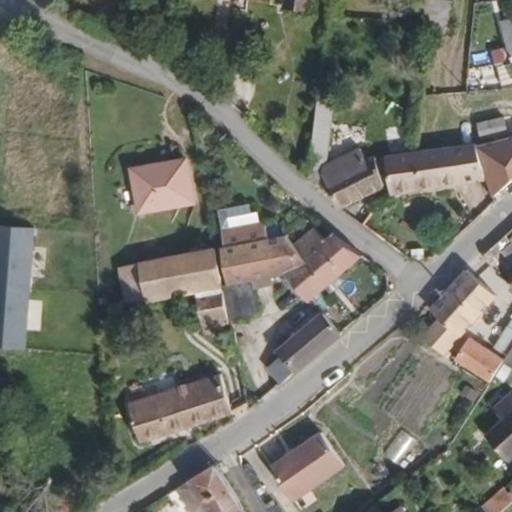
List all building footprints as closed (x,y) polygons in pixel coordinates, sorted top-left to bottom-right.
[(312,16),(313,0),(288,0),(287,13),(312,16)] [(449,33),(449,0),(428,0),(427,32),(449,33)] [(501,82),(511,79),(511,64),(510,65),(495,69),(498,83),(501,82)] [(511,105),(511,79),(501,82),(507,106),(511,105)] [(349,153),(344,139),(333,142),(338,102),(316,99),(305,183),(326,187),(337,210),(381,190),(369,163),(364,165),(358,150),(349,153)] [(509,130),(504,115),(480,122),(484,137),(509,130)] [(511,204),(511,161),(483,169),(485,199),(487,222),(511,204)] [(189,163),(168,169),(126,179),(136,220),(178,210),(200,205),(189,163)] [(485,199),(483,169),(483,167),(414,175),(388,179),(392,211),(485,199)] [(259,220),(256,211),(251,212),(248,203),(218,211),(223,229),(259,220)] [(310,306),(363,261),(330,233),(323,239),(314,229),(293,247),(287,232),(269,236),(263,218),(259,220),(223,229),(222,230),(226,245),(217,247),(225,283),(220,284),(229,323),(249,317),(261,304),(255,288),(284,281),(310,306)] [(37,229),(0,226),(0,352),(31,354),(37,229)] [(220,284),(211,248),(160,260),(169,297),(192,292),(204,335),(230,328),(229,323),(220,284)] [(169,297),(160,260),(134,266),(144,303),(169,297)] [(144,303),(134,266),(113,271),(122,308),(144,303)] [(490,282),(496,275),(490,269),(483,275),(490,282)] [(452,346),(498,295),(469,270),(432,309),(443,322),(438,326),(443,332),(441,334),(452,346)] [(295,379),(340,342),(321,318),(276,355),(280,361),(295,379)] [(504,359),(472,338),(455,362),(487,385),(497,370),(506,362),(504,359)] [(295,379),(280,361),(268,371),(283,389),(295,379)] [(234,416),(218,376),(128,412),(144,452),(234,416)] [(511,397),(492,414),(501,426),(484,440),(504,465),(511,458),(511,397)] [(349,472),(327,440),(274,476),(296,508),(349,472)] [(252,511),(222,464),(179,489),(185,499),(192,495),(202,490),(210,503),(215,511),(252,511)] [(492,511),(500,511),(511,502),(511,493),(506,486),(486,504),(492,511)] [(204,511),(210,503),(202,490),(192,495),(195,511),(204,511)]
